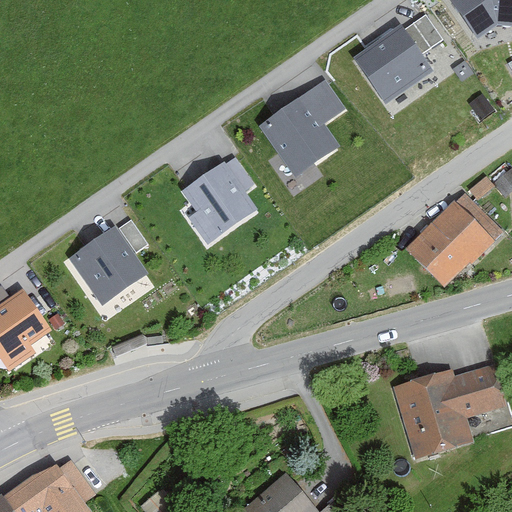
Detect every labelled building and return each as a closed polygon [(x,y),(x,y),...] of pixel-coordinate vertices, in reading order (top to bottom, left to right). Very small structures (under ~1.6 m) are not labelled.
[(511,0),(449,0),(477,40),(497,26),(511,26),(511,0)] [(402,25),(355,59),(387,103),(433,70),(422,55),(445,39),(427,14),(405,29),(402,25)] [(326,79),(259,127),(296,179),(340,147),(325,126),(348,110),(326,79)] [(235,156),(184,192),(199,213),(191,219),(210,245),(260,209),(248,193),(257,187),(235,156)] [(452,200),(404,247),(442,286),(491,239),(452,200)] [(132,221),(120,229),(136,253),(148,245),(132,221)] [(68,259),(101,306),(146,275),(114,228),(68,259)] [(0,363),(7,374),(37,354),(31,345),(51,332),(24,289),(9,298),(2,288),(0,289),(0,363)] [(454,371),(396,386),(416,459),(472,444),(465,418),(507,407),(496,366),(456,377),(454,371)] [(102,511),(64,458),(0,503),(0,511),(102,511)] [(316,511),(317,511),(287,475),(242,511),(316,511)] [(357,511),(342,495),(322,511),(357,511)]
